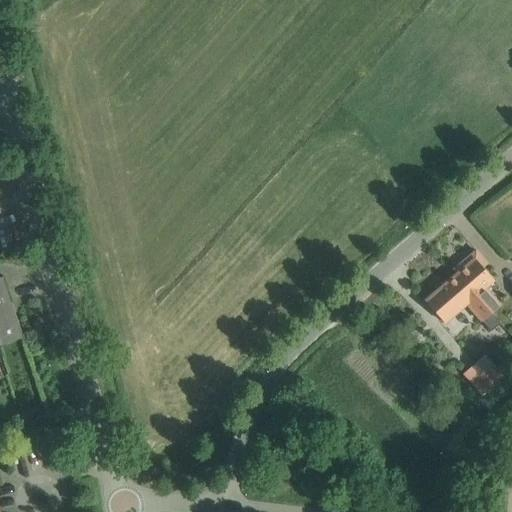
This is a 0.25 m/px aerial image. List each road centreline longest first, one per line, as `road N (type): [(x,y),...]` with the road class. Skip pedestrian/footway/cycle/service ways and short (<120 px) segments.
road 1 (unclassified): [(226,507),(260,389),(279,360),(511,155)]
road 2 (residential): [(0,61),(108,433),(121,506)]
